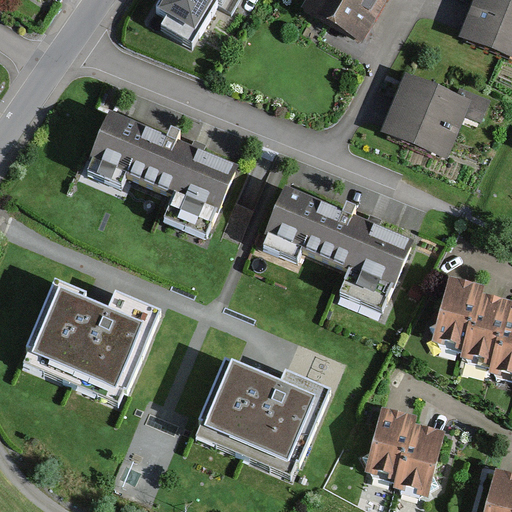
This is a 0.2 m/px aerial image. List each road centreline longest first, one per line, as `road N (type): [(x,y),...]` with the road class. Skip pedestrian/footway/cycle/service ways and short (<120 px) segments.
road 1 (residential): [(69,38),(433,203)]
road 2 (residential): [(69,38),(0,138)]
